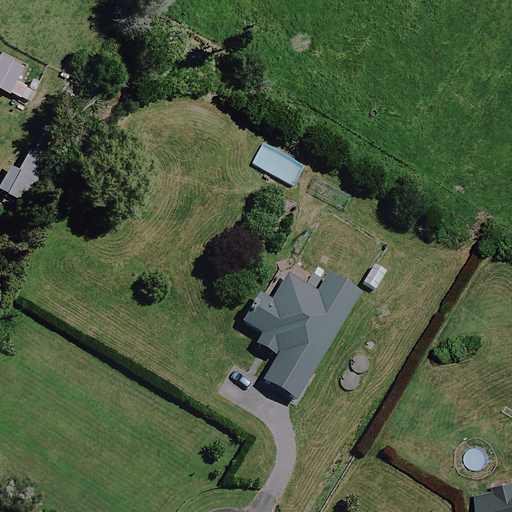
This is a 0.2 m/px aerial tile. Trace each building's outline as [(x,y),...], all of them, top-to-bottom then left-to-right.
[(20,70),(0,59),(0,94),(7,97),(20,70)] [(45,166),(26,155),(15,172),(9,168),(0,181),(0,193),(19,206),(45,166)] [(385,275),(373,267),(361,286),(374,294),(385,275)] [(265,305),(254,298),(238,325),(243,328),(256,336),(261,338),(255,348),(276,361),(262,384),(295,404),(356,301),(324,282),(315,297),(282,277),(265,305)] [(511,511),(511,487),(472,497),(475,511),(511,511)]
